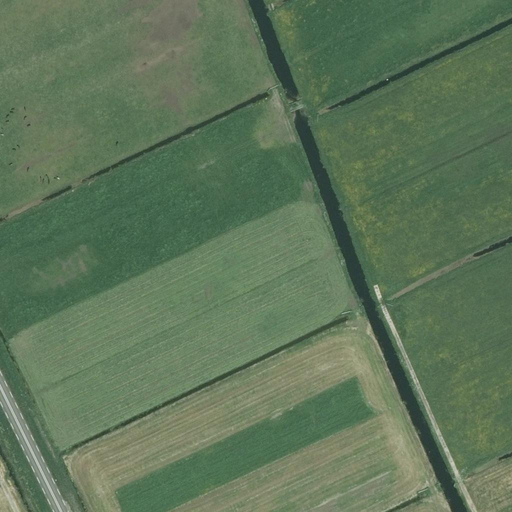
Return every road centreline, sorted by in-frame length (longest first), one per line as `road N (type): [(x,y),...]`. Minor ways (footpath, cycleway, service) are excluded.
road 1 (unknown): [(378,298),(474,511)]
road 2 (secondary): [(62,511),(0,384)]
